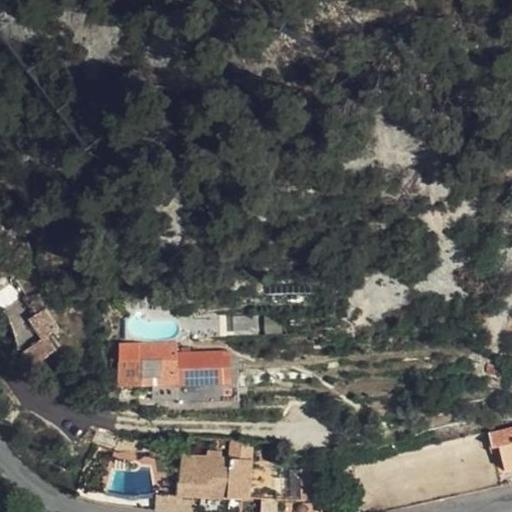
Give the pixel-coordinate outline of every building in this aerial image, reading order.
[(45,300),(28,312),(42,333),(26,343),(34,357),(55,344),(47,330),(59,322),(45,300)] [(183,353),(184,342),(145,340),(145,358),(145,382),(182,382),(181,402),(228,404),(228,383),(229,377),(234,377),(235,362),(229,361),(229,355),(183,353)] [(145,358),(123,357),(122,380),(145,382),(145,358)] [(511,440),(511,445),(511,446),(511,417),(497,419),(499,441),(511,440)] [(110,444),(113,429),(86,427),(83,442),(110,444)] [(228,451),(251,451),(251,436),(229,434),(228,451)] [(228,511),(229,492),(249,493),(251,451),(228,451),(219,451),(220,445),(205,445),(205,451),(182,449),(178,510),(223,511),(228,511)] [(511,446),(511,445),(496,449),(499,475),(511,471),(511,446)] [(499,475),(496,449),(481,453),(485,478),(499,475)] [(485,478),(481,453),(465,456),(470,483),(485,478)] [(470,483),(465,456),(449,460),(454,486),(470,483)] [(454,486),(449,460),(435,463),(438,491),(454,486)] [(438,491),(435,463),(419,467),(425,493),(438,491)] [(425,493),(419,467),(406,471),(411,497),(425,493)] [(411,497),(406,471),(392,474),(396,500),(411,497)] [(396,500),(392,474),(375,478),(380,503),(396,500)] [(359,482),(360,484),(364,499),(365,505),(380,503),(375,478),(359,482)] [(339,486),(339,499),(364,499),(360,484),(339,486)]
